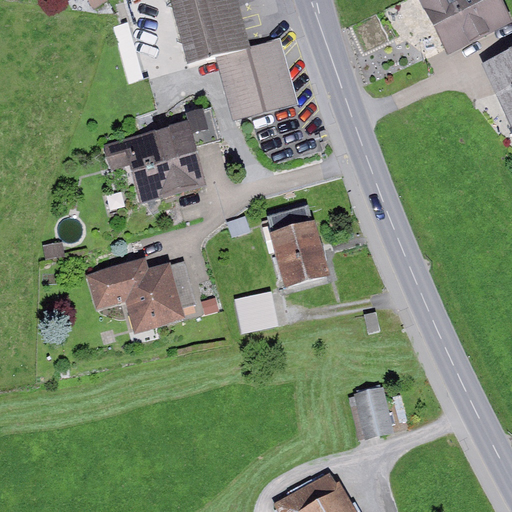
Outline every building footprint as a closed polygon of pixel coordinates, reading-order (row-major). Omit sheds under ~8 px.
[(89,0),(95,8),(107,0),(89,0)] [(168,0),(187,65),(216,57),(233,120),(297,103),(280,40),(248,49),(234,0),(168,0)] [(422,0),(449,53),(511,21),(511,19),(502,0),(422,0)] [(511,48),(484,62),(511,122),(511,48)] [(188,120),(195,147),(220,141),(212,107),(186,114),(188,120)] [(188,120),(103,144),(110,171),(131,165),(141,200),(205,182),(195,147),(188,120)] [(267,216),(271,230),(312,219),(308,205),(267,216)] [(246,217),(227,222),(232,237),(250,232),(246,217)] [(330,273),(315,218),(312,219),(271,230),(270,230),(285,285),(330,273)] [(65,256),(63,242),(44,245),(46,259),(65,256)] [(144,258),(87,275),(97,311),(125,302),(134,334),(186,318),(183,309),(172,268),(170,262),(148,269),(144,258)] [(185,264),(172,268),(183,309),(196,305),(185,264)] [(271,292),(235,300),(243,334),(279,326),(271,292)] [(369,331),(380,329),(376,312),(365,315),(369,331)] [(384,388),(355,395),(366,436),(394,429),(384,388)] [(276,504),(280,511),(356,511),(332,471),(276,504)]
